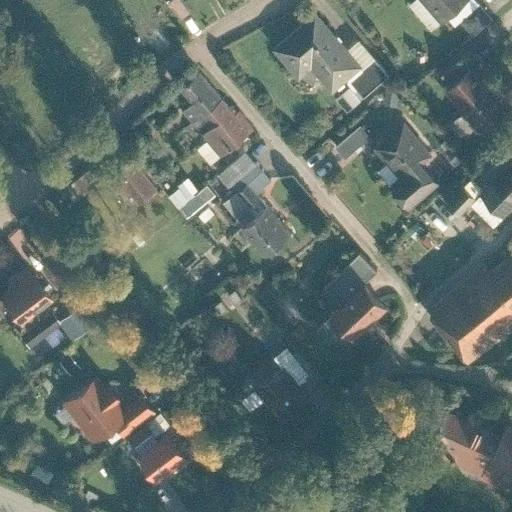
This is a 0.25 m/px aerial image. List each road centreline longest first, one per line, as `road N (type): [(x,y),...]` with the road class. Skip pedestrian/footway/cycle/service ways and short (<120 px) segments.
road 1 (residential): [(198,48),(422,307)]
road 2 (residential): [(390,362),(206,511)]
road 3 (residential): [(198,48),(29,195)]
road 4 (residential): [(511,362),(471,371),(390,362)]
road 5 (residential): [(511,224),(422,307)]
